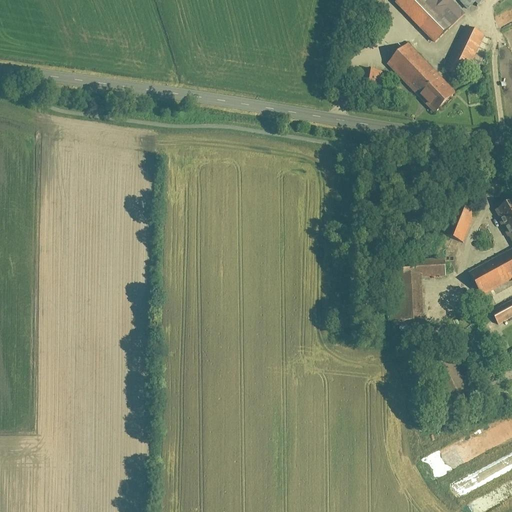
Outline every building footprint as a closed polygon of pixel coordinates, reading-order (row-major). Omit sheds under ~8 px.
[(393,0),(429,37),(454,14),(441,0),(393,0)] [(459,21),(438,64),(456,73),(478,30),(459,21)] [(403,40),(381,60),(424,106),(445,86),(403,40)] [(368,67),(364,86),(378,89),(383,70),(368,67)] [(464,202),(448,235),(464,243),(480,210),(464,202)] [(511,203),(498,210),(511,237),(511,203)] [(511,252),(473,272),(484,293),(511,279),(511,301),(493,311),(499,324),(511,317),(511,252)] [(450,258),(407,260),(408,276),(425,276),(451,274),(450,258)] [(410,313),(427,312),(425,276),(408,276),(410,313)]
